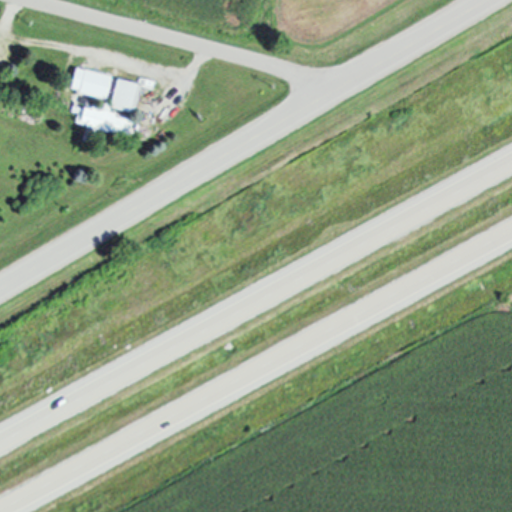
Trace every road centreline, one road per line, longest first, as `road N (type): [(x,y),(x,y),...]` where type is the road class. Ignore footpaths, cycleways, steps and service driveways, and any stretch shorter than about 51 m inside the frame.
road 1 (trunk): [(511,162),(0,444)]
road 2 (trunk): [(8,511),(511,234)]
road 3 (tertiary): [(0,291),(492,0)]
road 4 (residential): [(29,0),(301,74),(321,100)]
